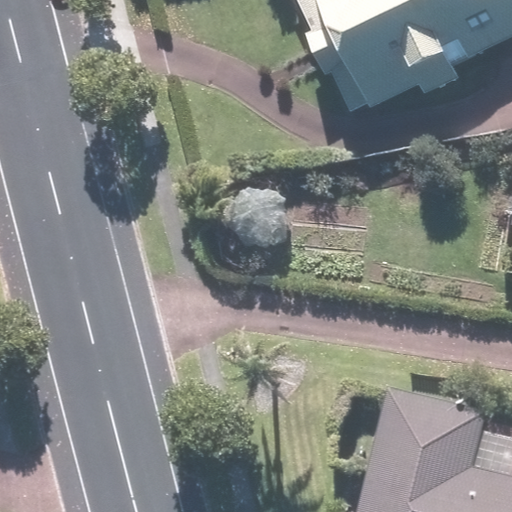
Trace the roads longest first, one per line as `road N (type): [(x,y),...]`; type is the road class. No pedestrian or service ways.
road 1 (tertiary): [(1,0),(127,511)]
road 2 (unknown): [(79,316),(511,372)]
